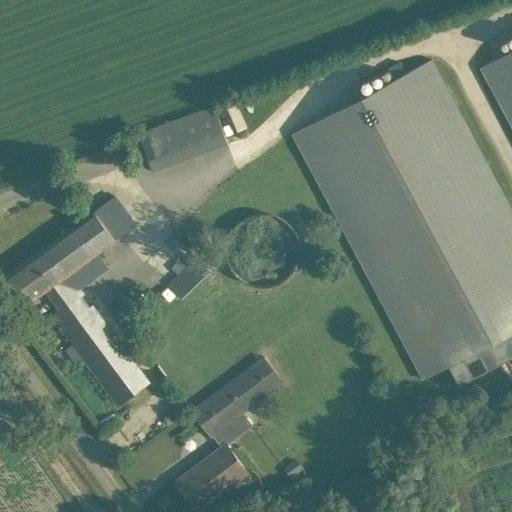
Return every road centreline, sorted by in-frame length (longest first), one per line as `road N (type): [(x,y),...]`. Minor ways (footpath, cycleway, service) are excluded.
road 1 (unclassified): [(199,511),(511,391)]
road 2 (unclassified): [(134,511),(0,331)]
